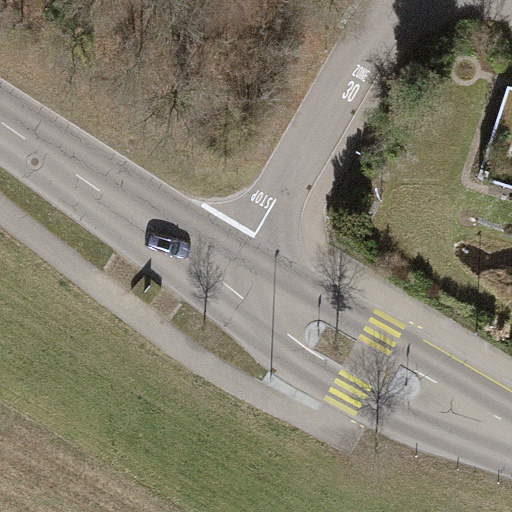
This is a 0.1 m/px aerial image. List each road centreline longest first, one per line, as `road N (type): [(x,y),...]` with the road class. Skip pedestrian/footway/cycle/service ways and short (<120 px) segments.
road 1 (motorway): [(511,191),(250,511)]
road 2 (residential): [(233,277),(370,35),(405,0)]
road 3 (tertiary): [(511,437),(366,362),(233,277)]
road 4 (tertiary): [(233,277),(0,118)]
